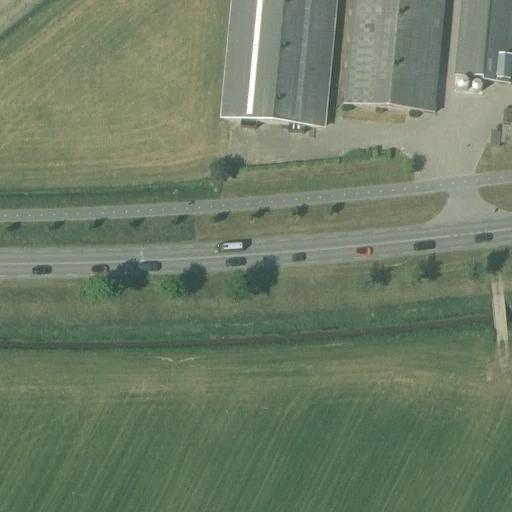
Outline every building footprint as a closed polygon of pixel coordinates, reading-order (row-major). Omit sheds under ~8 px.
[(333,0),(234,0),(223,123),(321,132),(333,0)] [(434,116),(443,0),(353,0),(343,108),(434,116)] [(510,88),(511,61),(511,0),(462,0),(455,80),(510,88)] [(511,113),(503,113),(499,146),(511,147),(511,113)] [(479,341),(458,345),(462,364),(483,360),(479,341)]
